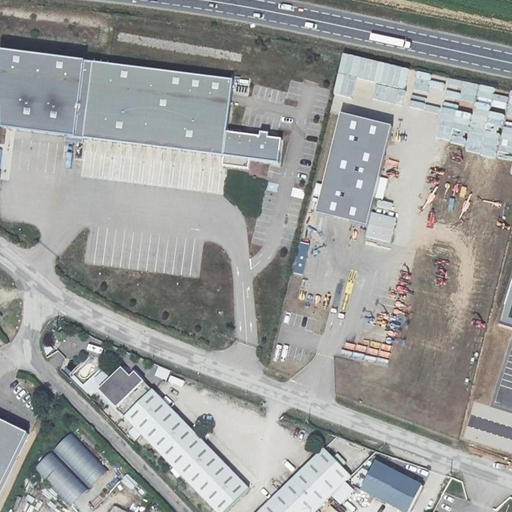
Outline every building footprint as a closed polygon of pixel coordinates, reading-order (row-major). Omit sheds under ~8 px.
[(235,81),(5,52),(7,128),(225,156),(224,165),(249,168),(250,160),(280,164),(283,140),(270,138),(271,134),(262,133),(261,137),(228,133),(235,81)] [(320,215),(371,228),(396,128),(346,115),(320,215)] [(291,272),(302,275),(310,245),(299,242),(291,272)] [(511,286),(501,325),(511,328),(511,286)] [(48,358),(56,371),(67,365),(59,351),(48,358)] [(166,381),(170,371),(158,366),(154,376),(166,381)] [(100,387),(143,432),(218,511),(222,511),(249,488),(170,406),(136,370),(127,378),(118,369),(100,387)] [(0,493),(28,434),(0,420),(0,493)] [(72,434),(54,451),(89,488),(107,471),(72,434)] [(257,511),(311,511),(330,493),(343,480),(353,470),(326,443),(257,511)] [(52,452),(35,468),(70,505),(87,490),(52,452)] [(376,461),(362,488),(406,511),(407,511),(422,485),(376,461)] [(343,480),(330,493),(340,503),(353,490),(343,480)]
